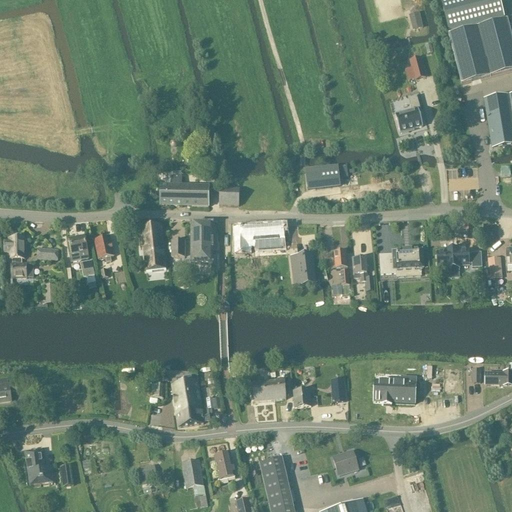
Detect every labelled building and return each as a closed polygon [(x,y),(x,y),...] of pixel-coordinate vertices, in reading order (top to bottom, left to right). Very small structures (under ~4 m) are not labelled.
[(439,0),(449,34),(504,19),(499,0),(439,0)] [(408,16),(412,31),(423,28),(419,13),(408,16)] [(511,41),(507,21),(449,36),(461,85),(511,71),(511,41)] [(426,78),(421,59),(410,62),(415,81),(426,78)] [(395,117),(400,134),(401,134),(401,135),(408,133),(408,132),(423,128),(420,117),(422,116),(416,97),(410,99),(411,102),(409,103),(411,110),(403,112),(404,114),(395,117)] [(511,97),(484,102),(492,150),(511,147),(511,97)] [(511,177),(510,168),(501,168),(502,177),(511,177)] [(317,189),(315,170),(314,171),(306,171),(308,190),(316,190),(317,189)] [(171,177),(171,187),(161,187),(161,207),(208,208),(209,188),(192,187),(181,187),(182,178),(171,177)] [(241,206),(254,205),(254,188),(244,188),(243,178),(229,178),(229,196),(241,196),(241,206)] [(285,249),(283,226),(244,229),(235,230),(235,255),(251,255),(251,251),(285,249)] [(166,271),(161,227),(141,229),(146,273),(166,271)] [(213,227),(191,227),(190,265),(213,265),(213,227)] [(80,261),(88,259),(84,238),(69,241),(72,258),(80,256),(80,261)] [(98,262),(106,260),(107,264),(111,263),(111,259),(114,258),(110,239),(109,240),(107,238),(103,239),(102,241),(94,243),(98,262)] [(4,256),(11,255),(12,255),(12,261),(13,266),(12,266),(12,280),(27,280),(27,266),(22,266),(22,261),(24,261),(24,239),(10,239),(10,243),(4,243),(4,256)] [(185,242),(171,242),(170,259),(185,259),(185,242)] [(380,257),(381,276),(421,273),(421,269),(423,269),(422,252),(422,250),(421,251),(411,251),(410,251),(404,251),(403,251),(403,252),(393,252),(392,252),(392,253),(393,256),(380,257)] [(481,269),(481,254),(471,255),(471,250),(460,250),(460,255),(451,256),(451,258),(448,258),(448,253),(438,254),(438,269),(448,268),(448,267),(451,267),(451,271),(461,270),(461,272),(472,271),(472,270),(481,269)] [(51,259),(51,262),(58,262),(58,252),(42,251),(41,258),(51,259)] [(346,253),(334,254),(335,271),(347,270),(346,253)] [(301,284),(314,283),(310,256),(291,258),(293,278),(301,277),(301,284)] [(360,285),(365,284),(366,294),(375,293),(374,279),(367,280),(367,275),(365,259),(352,260),(353,276),(354,276),(354,280),(360,280),(360,285)] [(500,259),(488,261),(490,280),(502,279),(500,259)] [(95,277),(91,262),(80,264),(84,279),(95,277)] [(350,287),(349,272),(341,273),(342,287),(350,287)] [(304,368),(305,378),(315,377),(315,367),(304,368)] [(481,386),(481,371),(473,371),(472,385),(481,386)] [(511,374),(503,375),(485,375),(485,388),(511,387),(511,374)] [(0,381),(0,404),(11,403),(9,393),(16,392),(15,384),(8,385),(8,380),(0,381)] [(268,383),(270,403),(286,401),(284,382),(268,383)] [(347,404),(346,390),(345,382),(341,382),(342,390),(334,391),(335,405),(347,404)] [(202,412),(198,383),(171,387),(177,430),(186,429),(184,415),(202,413),(202,412)] [(254,404),(270,403),(268,383),(252,385),(254,404)] [(369,388),(369,407),(410,407),(411,385),(393,384),(394,389),(369,388)] [(150,398),(164,401),(166,388),(152,385),(150,398)] [(310,392),(293,393),(294,410),(311,409),(310,392)] [(221,410),(219,399),(213,400),(214,411),(221,410)] [(212,410),(202,412),(202,413),(184,415),(186,429),(204,426),(203,424),(211,423),(210,415),(212,415),(212,410)] [(56,468),(45,470),(42,451),(25,453),(30,488),(58,484),(56,468)] [(358,472),(352,453),(332,459),(338,478),(358,472)] [(235,479),(230,455),(214,458),(219,483),(235,479)] [(292,511),(292,509),(281,459),(259,464),(269,511),(292,511)] [(89,462),(92,475),(98,474),(95,461),(89,462)] [(185,491),(204,488),(200,462),(181,465),(185,491)] [(73,487),(70,467),(61,468),(63,488),(73,487)] [(138,470),(141,483),(157,479),(155,467),(138,470)] [(392,492),(384,494),(386,501),(394,498),(392,492)] [(235,503),(237,511),(252,511),(250,500),(235,503)] [(366,511),(363,501),(325,511),(366,511)]
